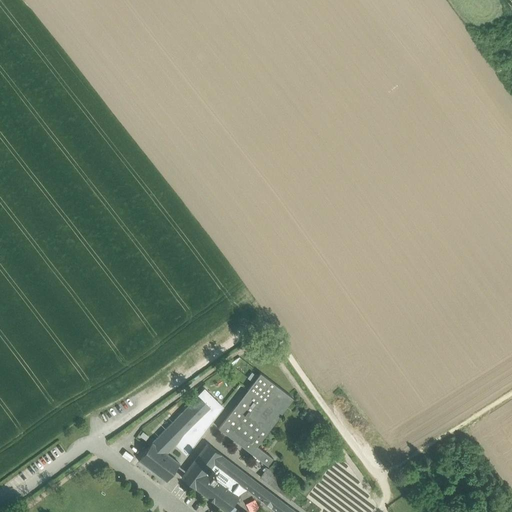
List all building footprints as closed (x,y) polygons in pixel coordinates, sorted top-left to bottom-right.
[(230,414),(219,428),(267,466),(273,459),(257,446),(293,399),(260,374),(230,414)] [(210,409),(177,444),(180,447),(179,448),(187,455),(222,408),(204,390),(198,396),(211,409),(210,410),(210,409)] [(198,396),(153,443),(167,454),(177,444),(210,409),(210,410),(211,409),(198,396)] [(153,443),(152,443),(139,460),(166,481),(180,464),(167,454),(153,443)] [(211,447),(207,444),(182,478),(226,511),(227,511),(239,498),(232,492),(239,483),(277,511),(295,511),(241,470),(211,447)] [(296,491),(267,469),(260,477),(290,500),(296,491)]
